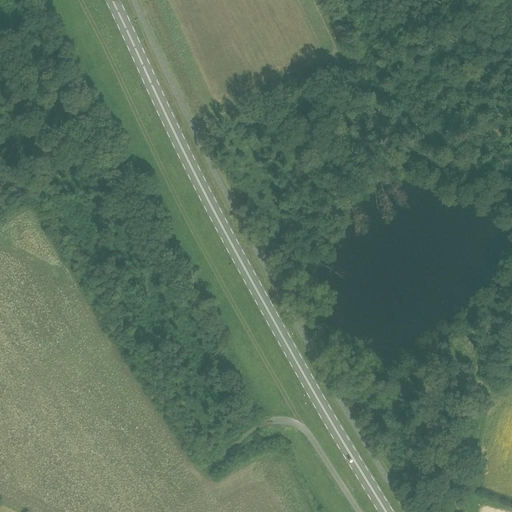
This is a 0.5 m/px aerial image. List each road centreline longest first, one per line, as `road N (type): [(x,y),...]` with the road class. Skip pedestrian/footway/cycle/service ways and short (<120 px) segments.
road 1 (primary): [(385,511),(200,186),(111,0)]
road 2 (residential): [(358,511),(308,434),(285,421),(262,424),(207,468)]
